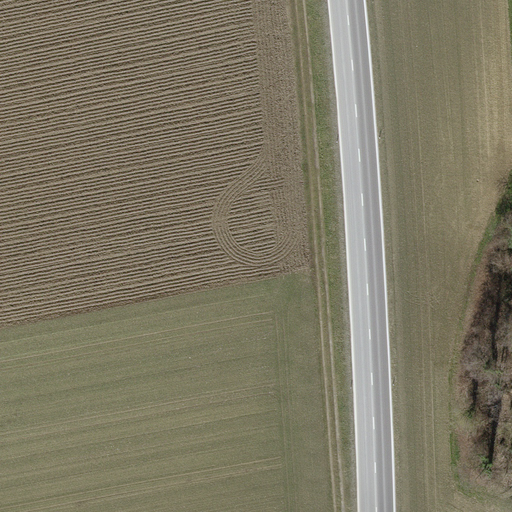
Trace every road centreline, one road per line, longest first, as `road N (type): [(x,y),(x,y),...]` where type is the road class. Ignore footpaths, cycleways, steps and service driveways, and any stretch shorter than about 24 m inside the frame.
road 1 (track): [(339,511),(299,0)]
road 2 (secondary): [(345,0),(375,511)]
